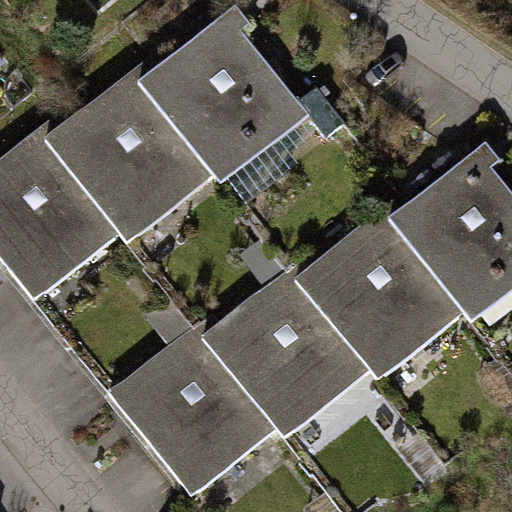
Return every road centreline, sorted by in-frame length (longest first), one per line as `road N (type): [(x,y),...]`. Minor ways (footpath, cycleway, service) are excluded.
road 1 (residential): [(378,0),(511,91)]
road 2 (residential): [(93,511),(0,396)]
